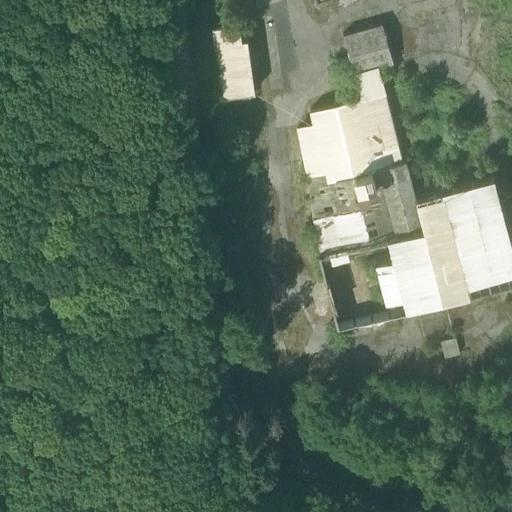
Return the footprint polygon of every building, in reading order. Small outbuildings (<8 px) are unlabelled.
[(212,24),(222,94),(253,90),(245,35),(241,36),(238,20),(212,24)] [(343,33),(354,71),(378,65),(392,60),(381,22),(343,33)] [(354,71),(360,95),(384,88),(378,65),(354,71)] [(309,189),(317,252),(423,225),(414,190),(405,154),(401,155),(384,88),(360,95),(311,107),(315,123),(298,127),(309,189)] [(511,254),(490,171),(414,190),(423,225),(317,252),(336,324),(360,318),(511,279),(511,254)] [(508,285),(505,283),(501,284),(499,287),(499,291),(502,294),(506,295),(509,292),(510,288),(508,285)] [(504,307),(507,309),(510,308),(511,305),(511,302),(509,299),(506,299),(503,301),(502,304),(504,307)] [(459,353),(456,340),(441,343),(444,356),(459,353)]
